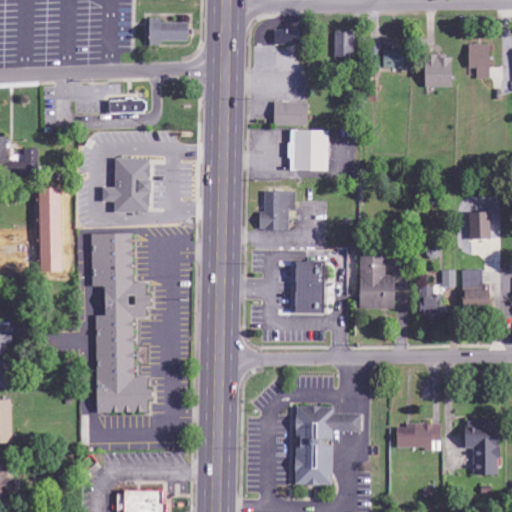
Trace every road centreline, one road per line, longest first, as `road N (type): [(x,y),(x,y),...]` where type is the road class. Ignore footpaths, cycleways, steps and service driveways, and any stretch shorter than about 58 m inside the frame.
road 1 (primary): [(216,511),(227,0)]
road 2 (residential): [(220,363),(511,357)]
road 3 (residential): [(227,5),(511,0)]
road 4 (residential): [(0,78),(225,70)]
